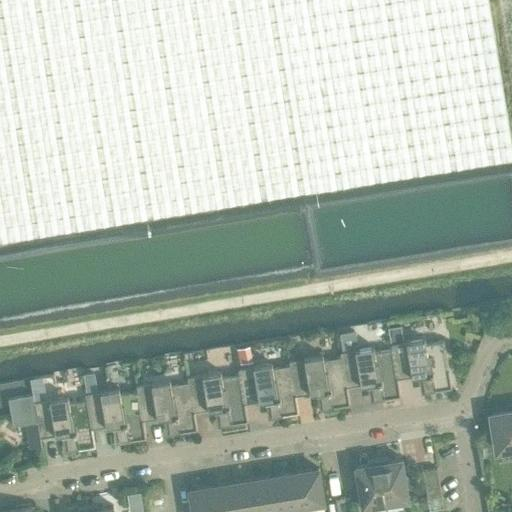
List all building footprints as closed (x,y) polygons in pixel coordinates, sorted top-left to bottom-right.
[(0,0),(0,241),(311,191),(511,158),(511,148),(487,0),(0,0)] [(400,325),(388,327),(391,342),(391,347),(397,378),(398,378),(421,374),(424,390),(451,386),(443,339),(425,342),(424,337),(403,340),(400,325)] [(355,330),(339,333),(342,350),(340,351),(340,356),(345,386),(347,386),(370,382),(373,399),(400,394),(398,378),(397,378),(391,347),(374,350),(373,345),(358,348),(355,330)] [(322,354),(289,359),(290,364),(294,395),(296,394),(319,391),(322,407),(349,403),(347,386),(345,386),(340,356),(323,358),(322,354)] [(271,362),(238,367),(239,372),(238,372),(244,403),(245,403),(269,399),(271,416),(299,411),(296,394),(294,395),(290,364),(272,367),(271,362)] [(221,370),(187,376),(188,380),(193,411),(194,411),(218,407),(220,424),(248,419),(245,403),(244,403),(238,372),(221,375),(221,370)] [(170,379),(136,384),(137,389),(142,420),(143,420),(167,416),(169,432),(197,428),(194,411),(193,411),(188,380),(170,383),(170,379)] [(119,387),(85,392),(86,397),(91,428),(92,428),(116,424),(119,441),(146,436),(143,420),(142,420),(137,389),(120,392),(119,387)] [(31,393),(8,397),(12,424),(36,421),(31,393)] [(68,395),(34,401),(40,436),(65,432),(68,449),(95,444),(92,428),(91,428),(86,397),(69,400),(68,395)] [(511,446),(511,409),(491,413),(497,449),(511,446)] [(378,457),(385,503),(409,499),(402,457),(390,459),(389,455),(378,457)] [(361,507),(385,503),(378,457),(366,459),(367,463),(355,465),(361,507)] [(296,470),(302,505),(324,501),(318,467),(296,470)] [(443,506),(441,494),(437,467),(422,469),(427,497),(429,509),(443,506)] [(280,508),(302,505),(296,470),(275,474),(280,508)] [(259,511),(280,508),(275,474),(253,478),(259,511)] [(237,511),(258,511),(259,511),(253,478),(232,481),(237,511)] [(214,511),(237,511),(232,481),(210,485),(214,511)] [(192,511),(214,511),(210,485),(189,488),(192,511)] [(352,511),(349,495),(335,497),(337,511),(352,511)] [(90,511),(114,511),(113,505),(101,507),(100,503),(89,505),(90,511)]
